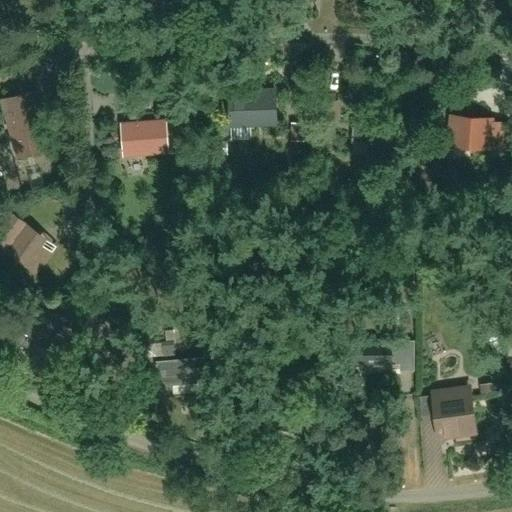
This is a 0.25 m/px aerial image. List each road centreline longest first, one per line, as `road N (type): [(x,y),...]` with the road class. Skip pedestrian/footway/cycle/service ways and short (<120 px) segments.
road 1 (unclassified): [(0,383),(264,476),(398,495),(511,485)]
road 2 (residential): [(86,36),(410,32),(511,41)]
road 3 (residential): [(86,36),(106,373)]
